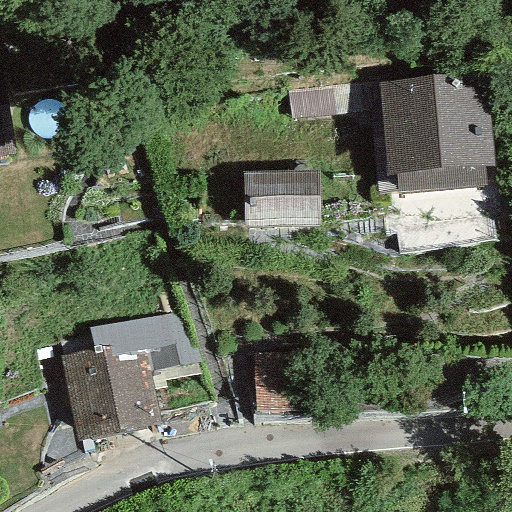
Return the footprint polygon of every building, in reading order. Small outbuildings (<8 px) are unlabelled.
[(484,82),(379,92),(384,147),(375,148),(380,197),(398,195),(399,203),(484,195),(482,179),(493,178),(484,82)] [(370,114),(366,83),(287,92),(291,123),(370,114)] [(0,169),(14,167),(0,88),(0,169)] [(243,241),(322,239),(321,177),(242,179),(243,241)] [(91,333),(97,357),(110,355),(111,359),(144,353),(166,350),(171,373),(202,367),(182,313),(91,333)] [(61,363),(78,454),(159,440),(144,353),(111,359),(110,355),(97,357),(61,363)] [(321,355),(254,358),(257,421),(324,417),(321,355)]
